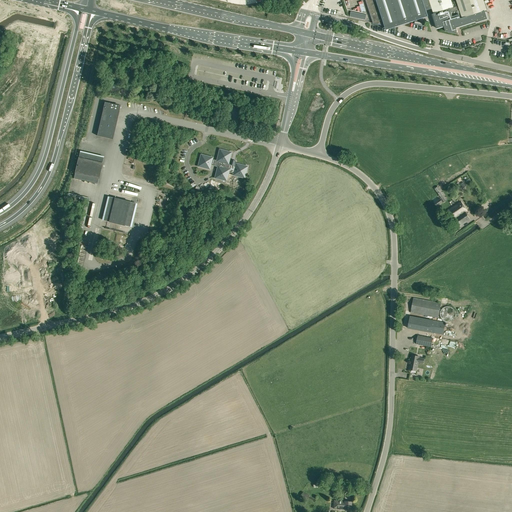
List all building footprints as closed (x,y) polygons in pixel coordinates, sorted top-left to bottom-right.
[(429,0),(365,0),(373,23),(372,23),(395,29),(395,28),(393,28),(428,16),(426,11),(432,9),(429,0)] [(483,0),(456,0),(457,1),(452,3),(450,0),(429,0),(432,9),(434,13),(434,14),(432,14),(437,28),(444,26),(445,31),(458,34),(457,33),(457,31),(456,28),(476,21),(477,22),(487,19),(485,11),(487,10),(483,0)] [(94,132),(93,138),(96,138),(96,136),(97,136),(113,139),(120,106),(105,102),(97,133),(94,132)] [(200,154),(197,167),(210,170),(211,165),(217,167),(214,178),(227,182),(229,172),(233,173),(232,176),(245,179),(248,166),(236,163),(236,162),(230,161),(232,152),(219,149),(216,160),(213,159),(213,157),(200,154)] [(80,152),(74,178),(97,184),(104,158),(80,152)] [(440,190),(437,192),(443,202),(447,200),(440,190)] [(136,201),(107,195),(102,217),(125,221),(124,224),(131,226),(136,201)] [(440,198),(435,201),(434,202),(437,207),(443,203),(440,198)] [(467,210),(461,202),(449,210),(460,226),(470,219),(465,212),(467,210)] [(410,313),(438,318),(441,303),(413,298),(410,313)] [(454,319),(455,317),(455,316),(455,315),(455,313),(455,312),(454,310),(453,309),(451,307),(449,307),(447,306),(446,307),(445,307),(443,308),(442,309),(441,311),(440,312),(440,314),(440,316),(441,318),(442,319),(444,321),(446,322),(447,322),(449,322),(451,321),(452,320),(454,319)] [(407,328),(443,335),(446,323),(410,316),(407,328)] [(416,344),(431,347),(433,338),(418,335),(416,344)] [(412,355),(409,369),(416,371),(418,363),(423,364),(424,359),(419,358),(419,357),(412,355)] [(336,478),(323,485),(326,490),(339,482),(336,478)] [(334,501),(333,508),(343,509),(343,510),(351,510),(351,502),(344,501),(334,501)]
